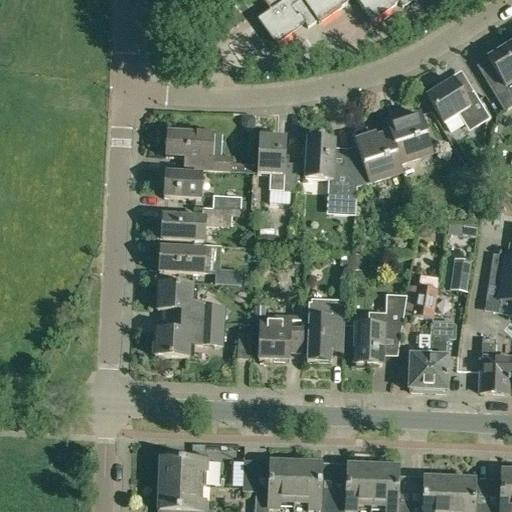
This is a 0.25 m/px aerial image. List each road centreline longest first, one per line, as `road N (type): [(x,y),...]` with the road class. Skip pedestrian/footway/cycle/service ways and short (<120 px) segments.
road 1 (residential): [(124,97),(325,92),(446,43),(511,2)]
road 2 (tertiary): [(511,425),(108,404)]
road 3 (unclassified): [(108,404),(124,97)]
